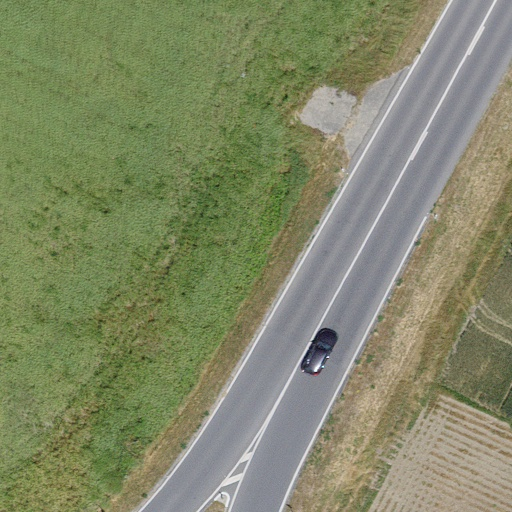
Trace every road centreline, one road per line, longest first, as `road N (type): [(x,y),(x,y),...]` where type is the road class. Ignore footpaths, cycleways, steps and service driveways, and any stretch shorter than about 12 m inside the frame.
road 1 (tertiary): [(497,0),(284,394)]
road 2 (tertiary): [(284,394),(172,511)]
road 3 (tertiary): [(249,511),(284,394)]
